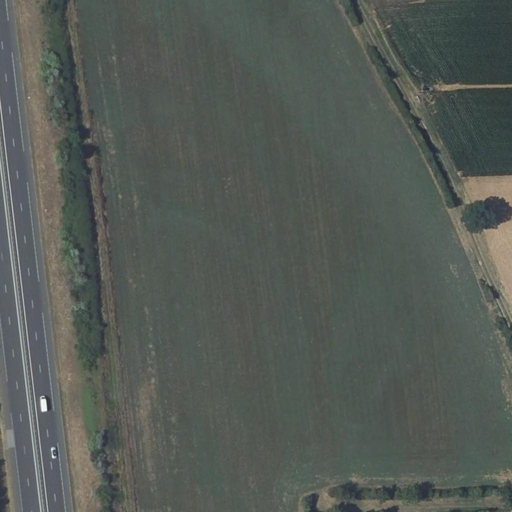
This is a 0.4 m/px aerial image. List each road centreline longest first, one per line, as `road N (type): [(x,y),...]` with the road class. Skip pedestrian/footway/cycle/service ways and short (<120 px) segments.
road 1 (motorway): [(57,511),(0,21)]
road 2 (track): [(353,0),(449,181),(511,327)]
road 3 (motorway): [(0,238),(31,511)]
road 4 (track): [(511,506),(303,510)]
